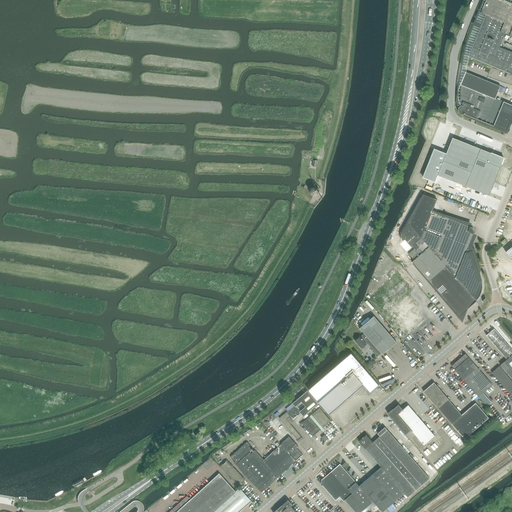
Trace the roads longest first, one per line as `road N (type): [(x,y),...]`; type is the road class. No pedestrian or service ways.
road 1 (primary): [(106,511),(303,364),(342,300),(394,159)]
road 2 (tertiary): [(258,511),(498,308)]
road 3 (unclassified): [(511,143),(450,116),(454,52),(476,0)]
road 4 (primary): [(394,159),(414,105),(429,0)]
road 5 (primary): [(416,0),(394,159)]
road 6 (tertiary): [(498,308),(485,251),(511,180)]
